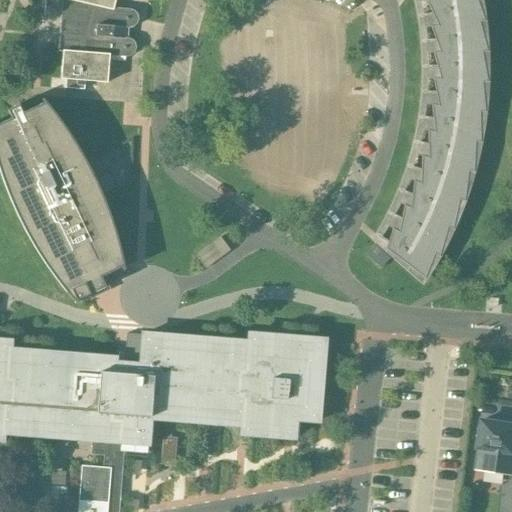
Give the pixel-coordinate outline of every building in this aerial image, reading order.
[(61,0),(57,53),(61,53),(59,79),(106,83),(108,56),(125,57),(129,57),(133,53),(135,49),(134,44),(131,40),(126,39),(120,38),(120,28),(127,29),(132,28),(135,25),(137,20),(136,15),(133,12),(129,10),(112,9),(113,0),(61,0)] [(347,84),(327,83),(330,6),(317,6),(317,0),(264,0),(263,28),(261,28),(257,106),(270,107),(269,138),(280,139),(279,164),(308,165),(309,138),(344,139),(347,84)] [(425,0),(424,0),(435,23),(428,26),(438,50),(431,52),(438,77),(431,78),(437,103),(429,104),(433,130),(426,130),(427,156),(420,156),(418,181),(412,180),(409,206),(402,205),(398,230),(391,228),(385,250),(423,279),(428,254),(435,255),(442,227),(449,229),(454,200),(462,201),(464,172),(472,172),(472,144),(479,144),(476,114),(483,113),(479,85),(486,83),(480,57),(487,56),(479,30),(486,28),(475,0),(425,0)] [(57,20),(58,7),(43,6),(43,20),(57,20)] [(242,35),(257,35),(258,20),(242,20),(242,35)] [(124,270),(123,265),(122,260),(121,256),(120,251),(119,247),(118,243),(116,237),(115,233),(114,229),(112,225),(111,220),(109,215),(108,211),(106,207),(105,203),(103,199),(101,195),(100,190),(98,186),(96,182),(93,177),(91,173),(89,168),(87,164),(84,160),(82,155),(79,151),(77,148),(75,144),(73,140),(70,137),(68,133),(66,130),(63,126),(61,123),(59,119),(57,117),(55,114),(52,111),(50,109),(49,106),(46,104),(45,102),(42,99),(41,100),(43,103),(22,113),(18,105),(7,110),(11,118),(0,123),(0,173),(2,181),(6,192),(10,201),(14,210),(19,220),(23,229),(30,240),(35,250),(41,260),(47,268),(53,276),(59,285),(66,292),(75,304),(76,303),(77,302),(75,301),(105,287),(100,277),(120,268),(122,271),(124,270)] [(224,235),(196,250),(204,265),(232,250),(224,235)] [(140,341),(128,340),(128,349),(116,348),(115,360),(9,352),(9,343),(0,342),(0,440),(2,440),(3,432),(95,439),(94,457),(107,458),(106,469),(84,467),(80,511),(114,511),(120,441),(146,443),(148,417),(238,424),(238,433),(293,437),(294,420),(315,422),(322,341),(246,335),(246,345),(140,336),(140,341)] [(511,474),(511,451),(510,451),(511,436),(511,422),(511,421),(499,419),(494,423),(480,420),(476,447),(477,447),(473,468),(511,474)] [(164,438),(162,462),(174,463),(176,438),(164,438)]
